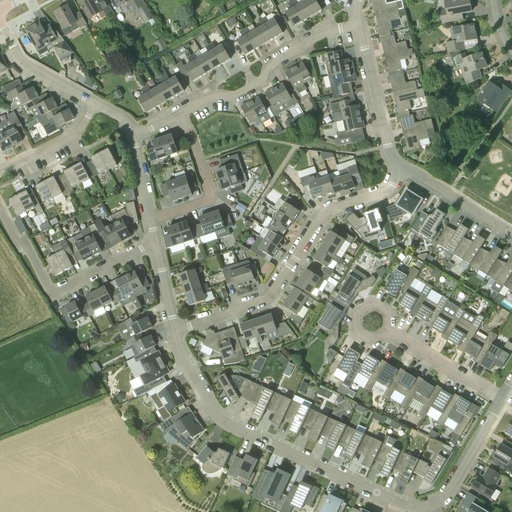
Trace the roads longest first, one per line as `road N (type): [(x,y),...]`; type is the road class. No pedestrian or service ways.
road 1 (residential): [(504,403),(444,497),(406,509),(235,432),(199,393),(173,331)]
road 2 (residential): [(173,331),(267,299),(331,208),(387,189),(399,170)]
road 3 (residential): [(155,250),(53,295),(33,251),(12,240),(0,213)]
road 4 (residential): [(185,109),(234,94),(318,38),(359,28)]
road 5 (residential): [(148,221),(209,198),(185,109)]
road 6 (residential): [(399,170),(359,28)]
road 7 (residential): [(504,403),(388,332)]
road 8 (residential): [(90,101),(23,63),(0,20)]
road 9 (residential): [(0,175),(74,134),(90,101)]
